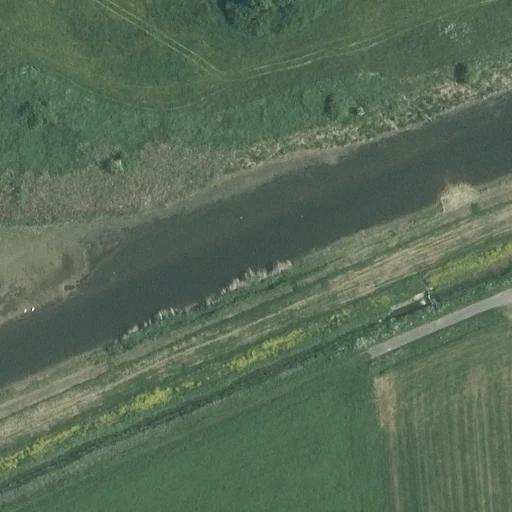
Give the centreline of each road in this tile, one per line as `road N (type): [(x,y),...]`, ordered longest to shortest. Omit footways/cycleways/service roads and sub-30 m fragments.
road 1 (track): [(0,447),(511,224)]
road 2 (unclassified): [(381,352),(511,294)]
